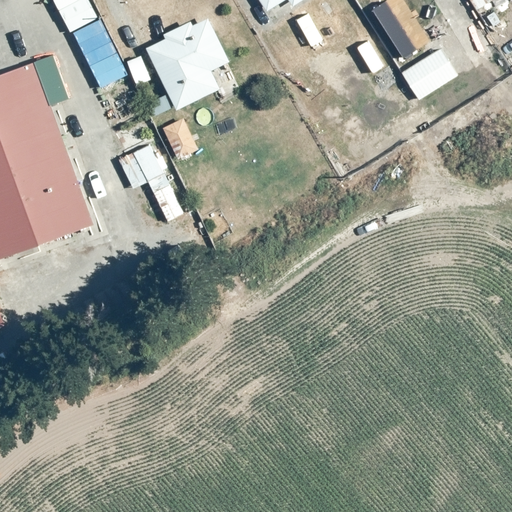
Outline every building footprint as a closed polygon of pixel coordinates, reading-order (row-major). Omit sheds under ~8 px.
[(88,0),(53,0),(70,33),(98,18),(88,0)] [(262,0),(268,10),(283,0),(290,0),(293,5),(301,0),(262,0)] [(471,0),(478,10),(494,0),(471,0)] [(167,38),(148,47),(171,93),(151,103),(158,116),(176,107),(177,110),(223,88),(214,69),(232,61),(210,16),(194,23),(193,20),(165,33),(167,38)] [(102,19),(73,34),(100,88),(129,74),(102,19)] [(442,48),(403,72),(420,99),(459,74),(442,48)] [(53,55),(36,62),(0,75),(0,324),(6,323),(0,305),(0,257),(95,225),(50,105),(69,98),(53,55)] [(195,149),(182,117),(159,127),(172,159),(195,149)] [(150,145),(119,160),(133,189),(148,182),(168,222),(184,214),(150,145)] [(2,353),(0,354),(0,387),(2,392),(19,382),(2,353)]
